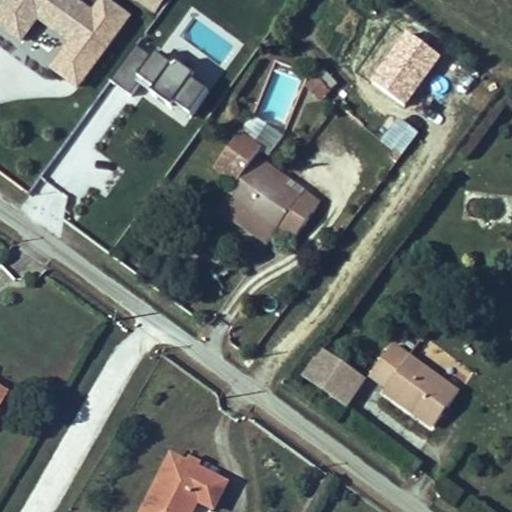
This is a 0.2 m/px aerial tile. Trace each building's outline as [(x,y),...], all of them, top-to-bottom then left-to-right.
[(54,62),(0,24),(0,66),(33,91),(54,62)] [(185,124),(208,93),(139,42),(110,82),(130,96),(136,88),(185,124)] [(380,104),(398,118),(380,141),(399,156),(437,110),(399,80),(380,104)] [(255,160),(217,212),(268,247),(277,232),(293,243),(322,200),(306,188),(301,195),(255,160)] [(394,345),(372,376),(386,388),(383,392),(433,428),(461,392),(394,345)] [(320,347),(299,377),(345,410),(366,381),(320,347)] [(117,509),(122,511),(135,511),(170,452),(156,444),(117,509)] [(170,452),(135,511),(166,511),(179,492),(191,499),(207,475),(170,452)]
